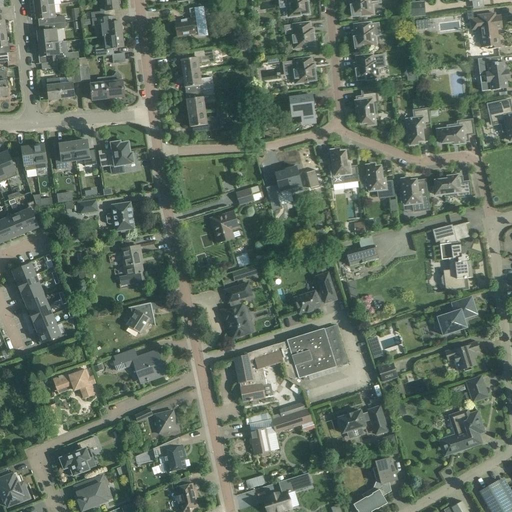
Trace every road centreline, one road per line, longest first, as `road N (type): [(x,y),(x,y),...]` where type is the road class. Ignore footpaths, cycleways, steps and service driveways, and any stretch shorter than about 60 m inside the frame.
road 1 (residential): [(202,376),(35,452),(59,511)]
road 2 (residential): [(202,376),(157,152)]
road 3 (residential): [(338,128),(417,162),(475,161),(496,224)]
road 4 (residential): [(157,152),(267,148),(338,128)]
road 5 (residential): [(511,397),(496,224)]
road 6 (residential): [(230,511),(202,376)]
road 7 (residential): [(338,128),(330,0)]
road 8 (residential): [(34,123),(19,0)]
road 9 (residential): [(407,511),(511,448)]
